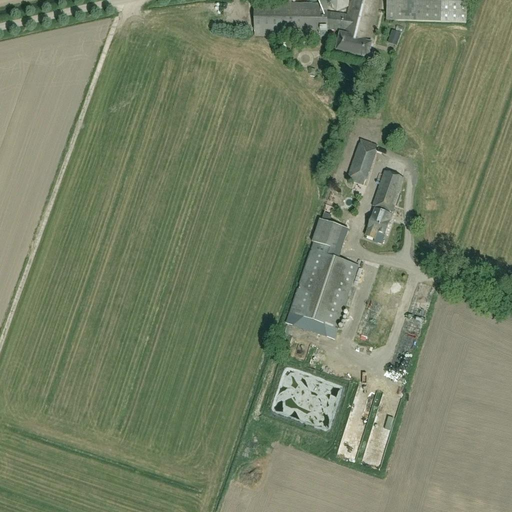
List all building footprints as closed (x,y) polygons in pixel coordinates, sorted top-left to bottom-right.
[(345,35),(340,34),(336,53),(368,60),(371,44),(369,44),(378,0),(350,0),(347,16),(326,13),(326,8),(320,8),(320,5),(254,4),(253,37),(327,38),(327,30),(345,33),(345,35)] [(327,0),(327,5),(337,13),(348,8),(349,0),(327,0)] [(466,24),(467,0),(387,0),(387,21),(466,24)] [(142,6),(140,20),(156,23),(158,8),(142,6)] [(377,146),(360,140),(346,181),(363,187),(365,181),(367,182),(377,154),(375,153),(377,146)] [(368,230),(366,237),(375,240),(377,234),(384,236),(404,179),(384,172),(372,207),(376,208),(368,230)] [(311,251),(312,252),(291,315),(337,330),(358,267),(333,259),(335,251),(342,228),(319,221),(312,243),(314,244),(311,251)] [(363,312),(374,284),(367,281),(369,275),(366,274),(353,308),(363,312)] [(310,355),(309,342),(297,342),(298,355),(310,355)] [(383,398),(368,459),(384,463),(399,402),(383,398)]
